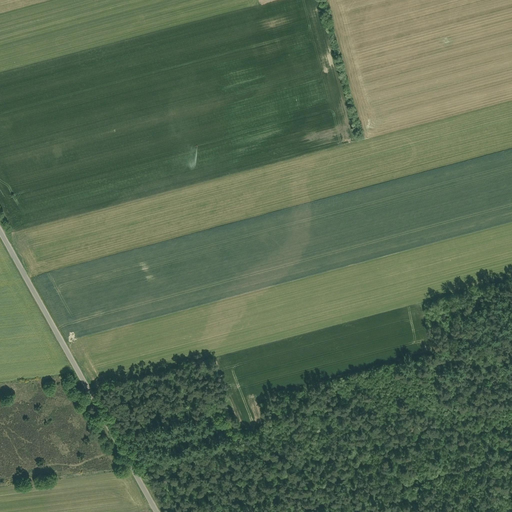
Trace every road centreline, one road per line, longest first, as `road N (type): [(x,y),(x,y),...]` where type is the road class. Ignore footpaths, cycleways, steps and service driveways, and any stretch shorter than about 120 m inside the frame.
road 1 (tertiary): [(152,511),(0,234)]
road 2 (track): [(98,413),(217,388)]
